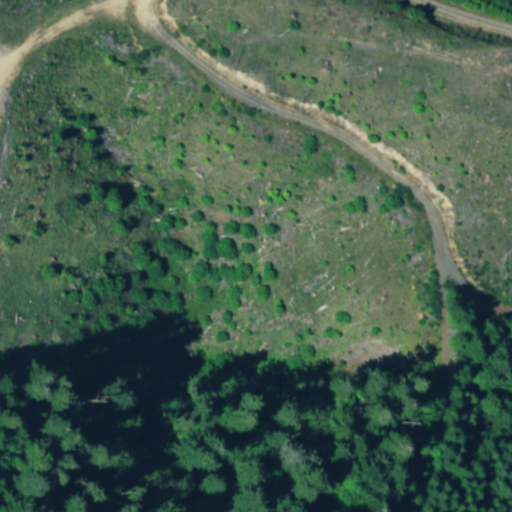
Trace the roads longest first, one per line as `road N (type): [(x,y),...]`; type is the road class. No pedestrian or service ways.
road 1 (track): [(145,0),(155,23),(215,81),(349,141),(388,168),(424,214),(439,259),(461,287),(511,307)]
road 2 (track): [(439,259),(439,375),(406,511)]
